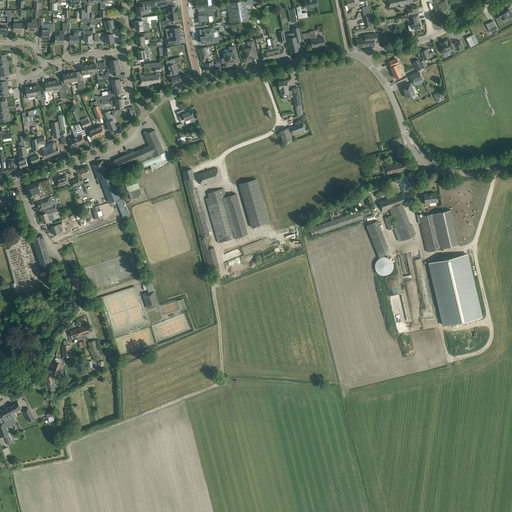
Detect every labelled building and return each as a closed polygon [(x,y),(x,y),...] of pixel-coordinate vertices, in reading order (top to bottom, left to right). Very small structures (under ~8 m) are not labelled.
[(101,2),(100,10),(101,10),(101,17),(105,17),(105,10),(104,10),(104,3),(108,3),(109,3),(110,3),(113,3),(114,3),(113,0),(103,0),(104,3),(101,2)] [(196,0),(197,8),(198,7),(205,7),(205,11),(213,10),(216,10),(217,9),(216,5),(211,5),(210,0),(200,0),(196,0)] [(227,3),(229,3),(233,23),(249,20),(246,5),(245,0),(227,3)] [(304,0),(306,8),(318,6),(316,0),(304,0)] [(387,0),(389,7),(400,5),(401,8),(405,7),(405,4),(413,2),(412,0),(387,0)] [(142,17),(142,14),(149,13),(148,8),(148,5),(136,6),(138,18),(142,17)] [(175,20),(178,19),(177,14),(178,13),(177,7),(176,7),(176,6),(169,7),(169,8),(168,8),(169,15),(170,15),(171,20),(160,21),(160,26),(174,24),(174,20),(175,20)] [(362,8),(364,15),(371,14),(369,6),(362,8)] [(501,18),(502,19),(507,16),(506,15),(510,13),(511,16),(511,8),(511,6),(507,8),(506,6),(504,7),(503,7),(500,9),(500,10),(496,12),(497,13),(496,14),(498,16),(500,19),(501,18)] [(205,11),(203,11),(204,15),(198,15),(199,23),(209,22),(208,16),(214,15),(213,10),(205,11)] [(411,15),(414,30),(421,28),(418,13),(411,15)] [(103,17),(95,19),(95,23),(100,22),(101,25),(105,25),(106,29),(114,27),(112,20),(104,21),(103,17)] [(372,18),(365,20),(367,28),(374,27),(372,18)] [(18,19),(14,19),(14,23),(14,31),(22,31),(22,23),(18,23),(18,19)] [(36,31),(36,19),(33,19),(33,22),(28,22),(28,31),(36,31)] [(135,25),(134,25),(134,29),(136,29),(144,28),(144,31),(150,31),(149,23),(147,23),(147,21),(147,20),(142,21),(140,21),(135,21),(135,25)] [(488,23),(486,24),(491,33),(498,28),(493,21),(488,23)] [(167,38),(165,39),(166,46),(176,45),(176,40),(180,39),(181,39),(179,27),(169,28),(171,38),(167,38)] [(199,30),(201,43),(206,43),(206,45),(219,42),(219,37),(214,37),(213,32),(211,32),(210,32),(210,29),(199,30)] [(295,37),(287,39),(288,40),(287,40),(288,40),(290,49),(290,52),(292,51),(292,52),(298,50),(300,50),(299,45),(298,42),(301,41),(300,36),(298,29),(294,30),(294,33),(295,37)] [(80,35),(80,30),(74,30),(74,35),(70,35),(70,43),(78,43),(78,35),(80,35)] [(82,30),(82,37),(84,37),(84,41),(87,41),(87,43),(92,43),(92,38),(92,33),(92,31),(85,31),(85,30),(82,30)] [(261,34),(260,30),(254,31),(256,42),(264,40),(263,34),(261,34)] [(324,46),(325,46),(323,37),(317,38),(317,35),(316,35),(315,30),(309,31),(309,32),(301,34),(302,39),(310,38),(312,48),(319,47),(318,46),(324,45),(324,46)] [(64,43),(64,31),(60,31),(60,35),(56,35),(56,43),(64,43)] [(376,33),(366,35),(366,39),(368,38),(368,39),(369,39),(370,41),(369,41),(369,42),(367,42),(367,43),(366,43),(366,44),(366,46),(375,45),(374,41),(377,40),(376,33)] [(105,35),(102,36),(102,39),(105,39),(106,43),(107,43),(107,44),(111,43),(110,42),(114,42),(113,34),(105,35)] [(470,36),(474,45),(478,43),(474,34),(470,36)] [(366,39),(366,35),(364,35),(364,36),(361,36),(361,39),(356,39),(358,47),(366,46),(366,44),(366,43),(367,43),(367,42),(369,42),(369,41),(370,41),(369,39),(368,39),(368,38),(366,39)] [(148,39),(148,36),(137,37),(137,41),(136,41),(136,44),(137,45),(137,44),(137,45),(140,45),(141,45),(145,44),(144,40),(148,39)] [(274,38),(270,39),(271,45),(272,45),(272,48),(274,58),(286,55),(285,50),(284,47),(282,47),(282,46),(280,46),(277,46),(276,47),(274,38)] [(444,42),(440,44),(441,48),(440,49),(443,54),(445,57),(449,56),(447,52),(448,52),(447,51),(453,48),(453,49),(454,49),(453,48),(455,47),(457,52),(464,49),(460,41),(454,44),(452,45),(449,39),(446,41),(443,42),(444,42)] [(246,54),(243,54),(245,63),(251,61),(250,60),(253,59),(258,58),(257,54),(253,41),(248,42),(249,48),(245,49),(246,54)] [(262,51),(261,51),(263,60),(274,58),(272,48),(272,45),(267,46),(268,49),(265,50),(264,49),(263,49),(262,50),(262,51)] [(224,57),(219,58),(220,64),(225,62),(226,67),(232,65),(232,64),(234,63),(239,62),(238,58),(235,46),(229,47),(230,52),(226,53),(227,57),(224,58),(224,57)] [(143,50),(138,51),(139,59),(144,58),(146,58),(145,54),(149,54),(148,50),(148,47),(144,48),(145,50),(143,50)] [(208,57),(206,47),(198,49),(202,62),(205,61),(204,58),(208,57)] [(429,54),(427,49),(421,52),(424,60),(431,57),(433,62),(439,60),(435,51),(429,54)] [(401,68),(396,58),(389,61),(392,67),(391,67),(396,79),(401,76),(398,69),(401,68)] [(167,61),(166,62),(168,67),(168,68),(171,79),(173,84),(182,81),(180,76),(178,71),(175,64),(176,63),(175,59),(167,61)] [(423,68),(418,59),(413,62),(417,71),(423,68)] [(212,62),(205,64),(206,67),(207,72),(214,70),(214,69),(213,65),(213,64),(214,64),(213,62),(212,62)] [(96,63),(88,64),(90,73),(97,71),(96,63)] [(90,73),(88,64),(81,66),(82,74),(90,73)] [(111,67),(113,74),(120,73),(119,66),(111,67)] [(0,73),(0,76),(0,75),(0,76),(10,75),(8,68),(0,69),(0,73)] [(419,71),(409,76),(412,83),(413,85),(414,87),(424,82),(419,71)] [(159,72),(156,73),(156,74),(140,75),(141,85),(160,84),(159,72)] [(65,84),(62,84),(63,89),(63,92),(64,97),(67,95),(67,91),(66,90),(67,90),(68,88),(68,87),(69,87),(68,82),(71,82),(70,73),(63,74),(64,78),(65,83),(65,84)] [(113,87),(120,86),(119,79),(107,81),(107,84),(113,84),(113,87)] [(286,80),(278,82),(280,88),(281,95),(281,94),(282,99),(285,99),(289,98),(289,97),(288,91),(287,87),(288,87),(287,85),(286,80)] [(47,92),(44,92),(44,96),(45,100),(48,99),(47,94),(54,93),(53,90),(52,81),(45,82),(47,92)] [(413,85),(412,83),(411,84),(410,83),(403,87),(405,90),(404,91),(408,98),(415,95),(415,94),(414,90),(412,85),(413,85)] [(39,85),(33,86),(34,96),(37,95),(38,99),(41,99),(42,105),(46,104),(45,100),(44,96),(41,96),(41,95),(39,85)] [(28,97),(34,96),(33,86),(26,87),(26,90),(23,91),(25,99),(28,98),(28,97)] [(108,97),(108,98),(109,97),(109,98),(115,97),(114,94),(122,93),(120,86),(113,87),(114,90),(108,91),(109,94),(95,97),(97,101),(98,100),(101,99),(108,97)] [(299,91),(292,92),(295,107),(297,117),(303,115),(301,106),(299,91)] [(445,99),(441,91),(438,93),(437,92),(433,95),(436,100),(436,99),(438,103),(445,99)] [(101,99),(98,100),(101,108),(104,107),(103,104),(105,104),(109,103),(108,98),(108,97),(101,99)] [(124,106),(123,98),(111,100),(112,105),(116,104),(117,108),(124,106)] [(95,106),(93,107),(98,119),(103,117),(98,105),(95,106)] [(70,109),(75,122),(80,120),(74,107),(70,109)] [(184,109),(177,112),(180,121),(185,119),(185,120),(186,123),(191,121),(195,120),(192,113),(193,113),(193,112),(192,112),(191,110),(185,113),(184,109)] [(26,118),(23,119),(23,123),(34,120),(33,110),(30,111),(29,111),(30,116),(26,116),(26,118)] [(110,117),(108,111),(103,113),(105,119),(106,119),(111,131),(116,128),(113,119),(110,120),(109,118),(110,117)] [(85,118),(80,120),(81,123),(83,127),(90,124),(88,120),(86,121),(85,118)] [(305,129),(302,122),(290,127),(293,134),(305,129)] [(75,138),(78,144),(84,142),(81,133),(80,132),(82,131),(79,124),(75,126),(78,132),(73,133),(75,138)] [(182,143),(186,142),(180,124),(176,125),(182,143)] [(101,125),(95,127),(98,136),(105,133),(103,129),(101,125)] [(98,136),(95,127),(88,130),(92,138),(98,136)] [(293,134),(290,127),(288,128),(279,131),(283,142),(287,143),(290,142),(292,139),(290,135),(293,134)] [(5,131),(2,132),(2,134),(3,137),(7,136),(8,138),(11,138),(12,138),(11,133),(11,130),(7,131),(7,133),(5,133),(5,131)] [(150,145),(142,149),(147,159),(151,157),(154,156),(154,157),(160,154),(165,152),(164,151),(155,130),(145,134),(150,145)] [(78,144),(75,138),(73,138),(73,137),(68,139),(72,147),(78,144)] [(50,145),(42,148),(43,152),(45,158),(52,155),(60,152),(57,146),(58,146),(57,142),(53,143),(53,142),(49,143),(50,145)] [(21,156),(18,157),(19,161),(18,161),(19,163),(21,167),(28,164),(26,159),(28,158),(27,155),(27,154),(26,148),(26,146),(22,147),(20,147),(18,147),(20,156),(21,156)] [(404,156),(402,147),(396,149),(399,158),(404,156)] [(140,162),(147,159),(142,149),(135,152),(139,162),(140,162)] [(3,150),(0,150),(0,168),(1,174),(7,172),(7,168),(9,168),(8,165),(6,165),(3,150)] [(36,150),(27,154),(27,155),(28,158),(30,157),(32,163),(40,160),(38,154),(38,155),(36,150)] [(137,163),(139,162),(135,152),(107,164),(110,172),(111,172),(136,161),(137,163)] [(151,158),(140,162),(141,167),(144,166),(144,167),(150,165),(154,164),(155,165),(156,169),(161,167),(161,166),(164,165),(164,164),(167,163),(166,161),(168,161),(167,159),(167,158),(165,152),(160,154),(158,155),(158,156),(151,158)] [(15,158),(8,159),(8,161),(7,161),(8,165),(9,168),(7,168),(7,172),(8,172),(8,173),(14,172),(13,171),(15,171),(14,167),(17,166),(15,158)] [(102,160),(92,164),(94,169),(98,179),(100,179),(101,179),(109,202),(120,198),(112,176),(111,174),(108,176),(107,173),(104,165),(102,160)] [(385,168),(383,168),(384,173),(386,173),(387,175),(408,169),(406,161),(385,167),(385,168)] [(217,168),(198,174),(201,185),(204,184),(205,185),(206,184),(207,183),(221,179),(217,168)] [(186,180),(194,178),(191,169),(184,171),(186,180)] [(58,186),(68,182),(66,176),(55,179),(58,186)] [(136,177),(124,182),(128,192),(140,188),(136,177)] [(257,178),(239,183),(251,227),(269,222),(257,178)] [(49,179),(40,182),(42,189),(43,189),(44,193),(43,194),(45,198),(54,196),(54,195),(53,194),(49,179)] [(40,182),(27,186),(30,197),(31,197),(32,202),(37,201),(40,209),(53,205),(51,199),(56,198),(55,195),(54,195),(54,196),(45,198),(43,194),(44,193),(43,189),(42,189),(40,182)] [(195,189),(189,190),(202,237),(210,235),(197,188),(195,189)] [(226,197),(224,188),(208,193),(209,197),(206,198),(218,242),(248,234),(236,194),(226,197)] [(140,189),(129,193),(131,199),(139,196),(139,195),(142,194),(140,189)] [(389,208),(402,203),(406,202),(403,193),(379,201),(383,212),(388,210),(387,209),(389,208)] [(436,193),(424,194),(425,199),(425,204),(429,204),(429,206),(436,205),(436,202),(437,201),(436,198),(436,193)] [(92,207),(91,203),(79,207),(80,212),(92,207)] [(402,203),(389,208),(402,241),(415,236),(402,203)] [(333,220),(310,228),(311,233),(312,236),(364,218),(369,216),(370,218),(372,217),(372,216),(375,214),(374,211),(372,206),(333,220)] [(44,214),(41,215),(43,223),(47,222),(48,221),(49,221),(52,220),(54,219),(52,214),(56,213),(56,212),(55,208),(49,210),(43,212),(44,214)] [(333,220),(340,216),(336,210),(329,215),(333,220)] [(458,245),(450,210),(438,212),(438,210),(434,211),(435,213),(432,214),(440,249),(458,245)] [(417,217),(419,223),(420,223),(427,252),(440,249),(432,214),(419,217),(417,217)] [(395,228),(391,216),(384,218),(388,230),(395,228)] [(73,217),(54,223),(55,225),(56,225),(61,223),(65,222),(68,221),(69,222),(75,220),(73,217)] [(390,253),(377,221),(366,225),(379,258),(390,253)] [(63,232),(61,223),(56,225),(55,225),(51,227),(54,235),(63,232)] [(42,235),(33,238),(40,260),(39,261),(40,264),(39,264),(40,269),(45,268),(45,270),(51,268),(50,266),(54,265),(53,260),(52,260),(51,257),(50,258),(42,235)] [(206,238),(201,240),(208,266),(218,263),(214,247),(208,248),(206,238)] [(439,259),(429,262),(444,326),(444,325),(483,317),(468,253),(451,257),(439,259)] [(388,255),(374,260),(380,277),(394,272),(388,255)] [(152,283),(146,285),(148,292),(143,294),(145,300),(147,299),(150,308),(159,305),(152,283)] [(87,325),(79,328),(83,339),(87,337),(86,334),(90,332),(89,330),(87,325)] [(79,328),(70,331),(71,333),(73,338),(77,337),(78,340),(83,339),(79,328)] [(102,358),(96,340),(88,343),(94,361),(102,358)] [(53,365),(52,367),(53,368),(52,371),(58,373),(62,374),(64,369),(67,361),(62,360),(62,361),(56,359),(55,361),(54,365),(53,365)] [(46,374),(45,376),(49,377),(47,378),(49,382),(47,383),(49,387),(50,389),(51,392),(56,391),(54,388),(56,387),(54,380),(52,375),(50,376),(52,371),(47,369),(46,374)] [(18,401),(8,407),(14,417),(17,416),(15,412),(21,408),(20,406),(18,402),(18,401)] [(8,407),(0,411),(0,413),(5,422),(8,421),(10,425),(17,421),(14,417),(8,407)] [(29,422),(35,418),(29,407),(23,411),(29,422)] [(52,412),(46,414),(47,418),(48,417),(49,419),(45,421),(46,423),(54,420),(52,412)] [(12,443),(3,423),(0,424),(0,431),(2,437),(4,436),(8,445),(12,443)]
